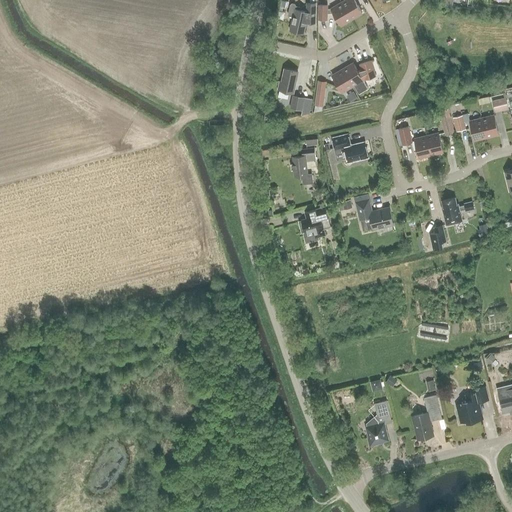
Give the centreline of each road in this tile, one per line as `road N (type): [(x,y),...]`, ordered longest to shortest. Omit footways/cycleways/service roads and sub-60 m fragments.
road 1 (secondary): [(344,488),(243,213),(239,112),(250,40)]
road 2 (unknown): [(0,357),(137,309),(203,320),(220,336),(269,445),(297,465),(317,504),(344,488)]
road 3 (residential): [(396,14),(414,60),(385,123),(399,180),(412,188),(456,177),(511,150)]
road 4 (residential): [(250,40),(326,55),(396,14)]
road 5 (residential): [(344,488),(376,471),(486,444)]
